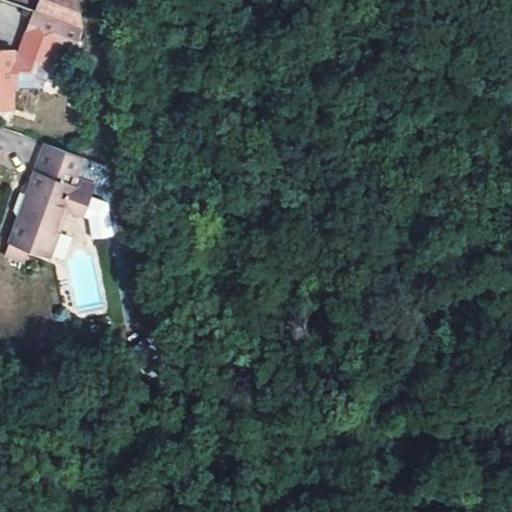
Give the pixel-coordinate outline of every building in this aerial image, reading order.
[(40,0),(36,13),(43,16),(49,0),(40,0)] [(49,0),(43,16),(83,30),(77,0),(49,0)] [(83,32),(37,16),(29,37),(57,47),(75,53),(83,32)] [(57,47),(29,37),(20,56),(50,67),(57,47)] [(0,109),(12,110),(12,89),(42,89),(50,67),(20,56),(13,57),(13,51),(0,51),(0,109)] [(83,158),(44,145),(26,196),(28,197),(21,217),(19,216),(5,256),(25,263),(29,250),(32,243),(51,250),(58,230),(55,229),(62,208),(83,215),(93,185),(76,178),(83,158)] [(32,243),(29,250),(49,257),(51,250),(32,243)]
